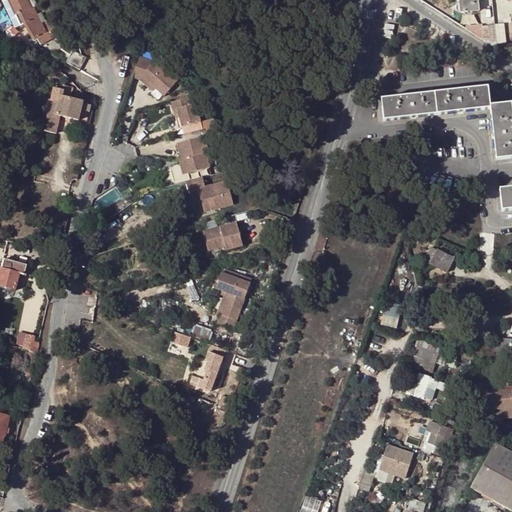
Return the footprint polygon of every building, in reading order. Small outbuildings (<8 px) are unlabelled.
[(7,0),(15,15),(18,14),(27,30),(30,29),(33,36),(55,25),(47,10),(38,15),(34,6),(30,8),(26,0),(7,0)] [(478,11),(476,0),(458,0),(461,13),(478,11)] [(484,32),(486,44),(493,48),(498,47),(495,31),(484,32)] [(4,42),(6,47),(18,42),(16,36),(4,42)] [(6,47),(9,54),(22,51),(18,42),(6,47)] [(83,56),(73,51),(66,63),(81,70),(85,60),(87,58),(83,56)] [(143,77),(156,89),(165,96),(179,80),(170,72),(168,74),(155,63),(140,58),(133,78),(141,81),(143,77)] [(153,92),(156,89),(143,77),(141,81),(153,92)] [(60,117),(79,121),(81,111),(83,104),(83,102),(70,98),(73,88),(63,85),(59,101),(49,99),(45,113),(48,114),(44,131),(55,134),(60,117)] [(384,121),(490,109),(496,160),(511,158),(511,103),(490,106),(487,87),(381,100),(384,121)] [(177,109),(179,117),(182,126),(200,122),(196,104),(191,105),(189,97),(171,102),(173,110),(177,109)] [(81,111),(89,113),(91,106),(83,104),(81,111)] [(203,136),(177,143),(181,157),(207,167),(210,166),(206,151),(207,150),(203,136)] [(181,157),(178,158),(183,173),(207,167),(181,157)] [(204,210),(205,213),(233,205),(227,181),(205,187),(203,178),(186,182),(189,192),(194,191),(198,190),(204,210)] [(511,188),(500,189),(503,211),(511,210),(511,188)] [(199,211),(204,210),(198,190),(194,191),(199,211)] [(244,244),(238,221),(205,230),(210,250),(227,245),(228,248),(244,244)] [(2,253),(8,255),(12,243),(12,242),(6,241),(2,253)] [(454,259),(430,247),(424,260),(447,272),(454,259)] [(26,267),(1,260),(0,263),(0,286),(14,290),(18,275),(23,276),(26,267)] [(248,284),(219,273),(213,288),(226,292),(218,315),(215,323),(231,329),(248,284)] [(218,315),(226,292),(213,288),(212,292),(221,295),(214,314),(218,315)] [(383,324),(395,327),(398,310),(386,307),(383,324)] [(197,325),(194,336),(210,340),(213,330),(197,325)] [(28,350),(20,384),(29,387),(39,343),(34,342),(36,337),(28,334),(24,349),(28,350)] [(188,345),(190,339),(179,335),(177,341),(188,345)] [(417,348),(414,355),(435,363),(436,361),(442,363),(444,357),(438,355),(442,347),(418,338),(415,347),(417,348)] [(224,348),(209,342),(203,359),(205,360),(202,368),(205,369),(202,377),(204,378),(201,387),(209,389),(224,348)] [(172,352),(187,354),(189,347),(173,344),(172,352)] [(460,347),(453,345),(448,360),(455,362),(460,347)] [(410,364),(432,373),(435,363),(414,355),(410,364)] [(455,362),(448,360),(446,366),(456,369),(458,362),(455,362)] [(418,396),(424,398),(430,379),(431,378),(423,375),(421,381),(423,382),(418,396)] [(424,398),(432,400),(438,381),(430,379),(424,398)] [(493,411),(511,409),(511,390),(492,392),(493,411)] [(222,397),(219,404),(229,409),(232,402),(222,397)] [(0,412),(0,443),(6,444),(12,414),(0,412)] [(431,432),(427,443),(446,449),(454,429),(431,420),(427,431),(431,432)] [(423,441),(427,443),(431,432),(427,431),(423,441)] [(446,449),(427,443),(425,449),(443,456),(446,449)] [(472,488),(511,510),(511,452),(496,443),(472,488)] [(387,446),(379,470),(406,479),(414,455),(387,446)] [(365,470),(360,484),(371,488),(376,474),(365,470)] [(305,495),(300,511),(319,511),(323,499),(305,495)] [(410,503),(406,511),(424,511),(425,508),(410,503)]
